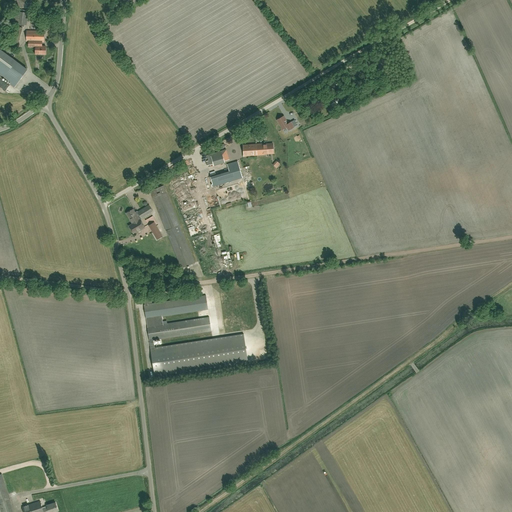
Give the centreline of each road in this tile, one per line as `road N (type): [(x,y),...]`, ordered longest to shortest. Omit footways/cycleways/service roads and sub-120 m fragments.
road 1 (track): [(0,276),(126,292),(511,237)]
road 2 (track): [(511,283),(199,511)]
road 3 (unclassified): [(154,511),(131,320),(102,204)]
road 4 (unclassified): [(102,204),(289,94)]
road 5 (track): [(289,94),(448,0)]
